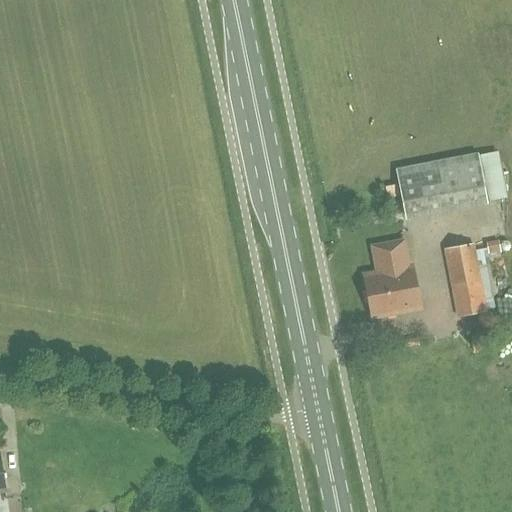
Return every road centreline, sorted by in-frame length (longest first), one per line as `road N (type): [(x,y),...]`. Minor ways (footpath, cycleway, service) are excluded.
road 1 (secondary): [(321,410),(236,0)]
road 2 (unclassified): [(321,410),(273,418),(0,377)]
